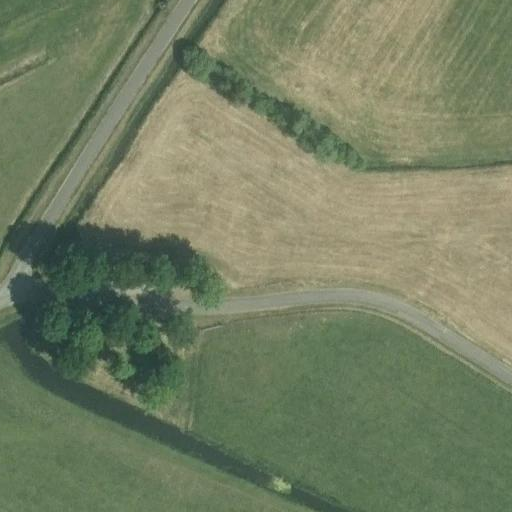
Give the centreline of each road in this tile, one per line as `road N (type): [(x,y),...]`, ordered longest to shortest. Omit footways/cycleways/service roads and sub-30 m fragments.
road 1 (unclassified): [(511,377),(383,302),(350,295),(171,306),(12,289)]
road 2 (unclassified): [(12,289),(189,0)]
